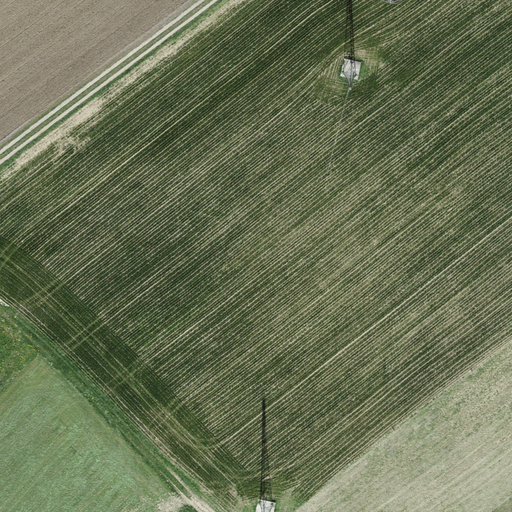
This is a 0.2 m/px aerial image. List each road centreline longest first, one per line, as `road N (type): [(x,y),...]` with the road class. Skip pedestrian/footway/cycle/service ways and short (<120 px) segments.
road 1 (track): [(207,511),(0,311)]
road 2 (track): [(0,158),(209,0)]
